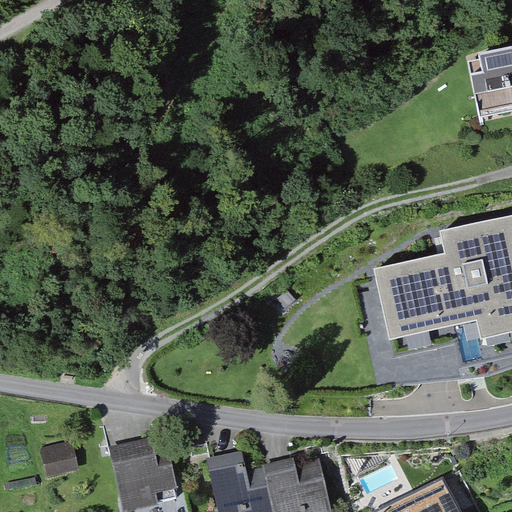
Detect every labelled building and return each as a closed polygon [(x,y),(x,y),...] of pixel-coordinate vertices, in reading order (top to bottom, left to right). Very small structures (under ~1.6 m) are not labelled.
[(511,55),(470,65),(485,128),(511,120),(511,55)] [(511,360),(511,221),(440,237),(444,259),(372,274),(391,361),(453,348),(458,373),(511,360)] [(167,438),(124,448),(139,511),(156,511),(183,506),(167,438)] [(73,439),(42,446),(50,478),(81,471),(73,439)] [(213,476),(220,511),(285,511),(327,503),(316,453),(213,476)] [(466,511),(452,485),(385,511),(466,511)]
